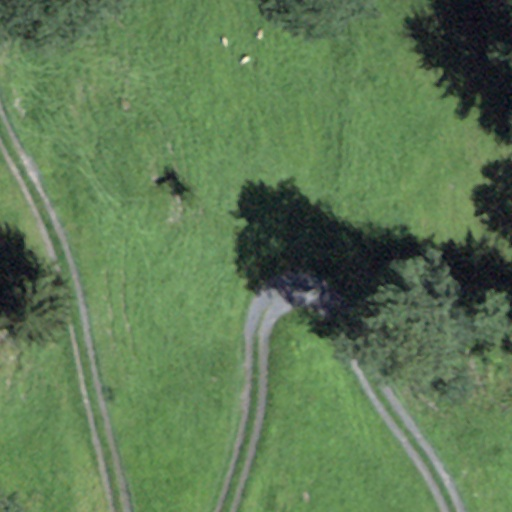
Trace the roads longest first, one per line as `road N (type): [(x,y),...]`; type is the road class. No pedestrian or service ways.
road 1 (track): [(455,511),(428,456),(357,358),(335,275),(290,266),(269,305),(264,403),(225,511)]
road 2 (track): [(113,511),(58,242),(0,133)]
